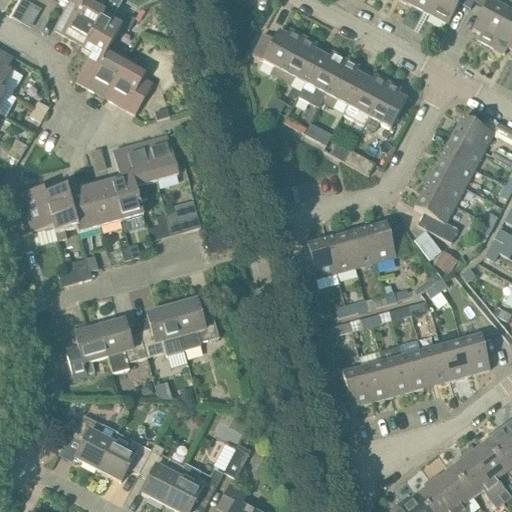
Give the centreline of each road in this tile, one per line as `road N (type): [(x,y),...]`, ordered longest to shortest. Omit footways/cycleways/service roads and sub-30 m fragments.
road 1 (residential): [(0,32),(50,61),(62,114),(89,136),(214,113)]
road 2 (residential): [(11,315),(250,242)]
road 3 (residential): [(291,217),(384,194),(447,79)]
road 4 (residential): [(363,469),(457,429),(511,384)]
road 5 (residential): [(447,79),(307,0)]
road 6 (residential): [(17,463),(28,441),(31,391),(11,315)]
